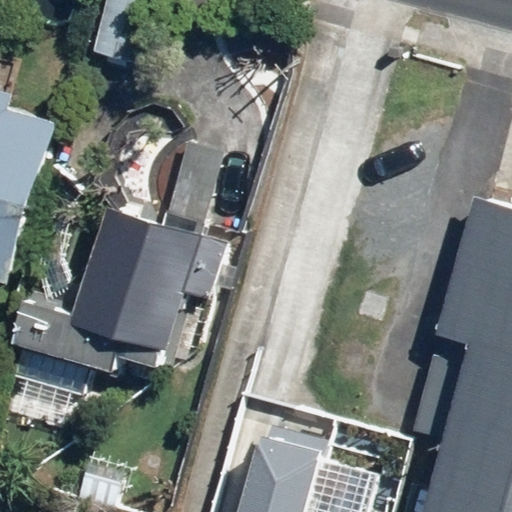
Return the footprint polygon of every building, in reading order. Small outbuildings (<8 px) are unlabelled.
[(131,63),(145,0),(103,0),(91,54),(131,63)] [(67,118),(18,105),(21,93),(0,87),(0,272),(26,279),(67,118)] [(205,218),(223,146),(185,137),(168,209),(205,218)] [(511,511),(511,201),(478,192),(415,426),(451,436),(430,511),(511,511)] [(219,300),(238,237),(114,201),(83,307),(30,292),(16,339),(125,371),(136,335),(180,348),(196,293),(219,300)] [(304,511),(321,449),(263,434),(242,511),(304,511)]
